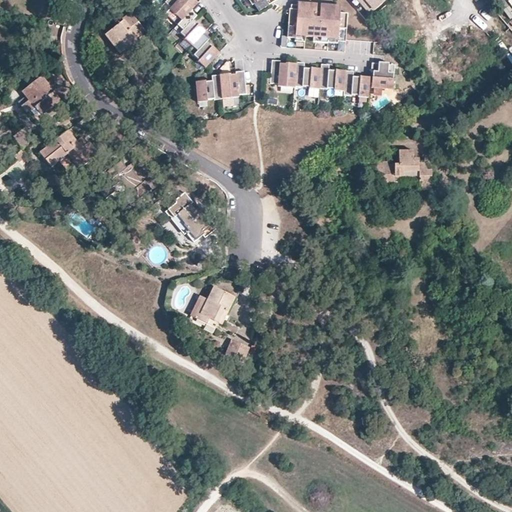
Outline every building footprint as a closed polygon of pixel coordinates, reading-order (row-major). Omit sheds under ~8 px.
[(198,61),(206,68),(220,52),(208,41),(212,37),(206,33),(208,30),(194,19),(197,15),(192,11),(199,3),(196,0),(168,0),(167,1),(172,6),(170,9),(182,21),(176,28),(187,37),(185,39),(193,45),(189,50),(201,59),(198,61)] [(254,4),(259,11),(277,0),(248,0),(252,5),(254,4)] [(361,0),(371,12),(385,0),(361,0)] [(298,3),(298,6),(291,5),(291,9),(289,9),(287,37),(295,38),(294,39),(305,40),(305,36),(328,37),(328,42),(338,43),(338,41),(346,41),(348,14),(340,13),(340,6),(324,5),(323,19),(314,18),(314,4),(298,3)] [(68,12),(60,11),(57,23),(65,25),(68,12)] [(122,20),(123,21),(105,34),(120,54),(127,48),(126,45),(136,37),(145,31),(131,13),(122,20)] [(126,45),(127,48),(138,40),(136,37),(126,45)] [(296,86),(303,86),(303,85),(311,86),(311,88),(328,89),(328,87),(336,88),(336,90),(345,90),(345,95),(353,95),(353,94),(360,94),(360,97),(371,98),(371,76),(361,75),(361,77),(355,76),(355,70),(337,69),(336,70),(330,70),(330,64),(322,64),(322,68),(312,67),(312,68),(306,68),(306,62),(298,62),(298,63),(288,62),(288,64),(281,63),(281,60),(273,60),(272,82),(279,82),(279,85),(287,86),(296,86)] [(373,72),(372,88),(393,90),(396,65),(372,63),(371,72),(373,72)] [(213,80),(197,81),(198,101),(209,100),(209,99),(240,96),(240,94),(247,93),(246,71),(238,71),(238,73),(213,75),(213,80)] [(42,116),(61,100),(42,76),(22,92),(29,100),(42,116)] [(45,119),(42,116),(29,100),(24,104),(40,123),(45,119)] [(33,139),(24,127),(12,138),(21,149),(33,139)] [(39,153),(51,168),(59,161),(71,176),(99,154),(89,142),(87,144),(84,146),(81,142),(78,144),(76,141),(67,131),(39,153)] [(78,144),(81,142),(84,146),(87,144),(81,137),(76,141),(78,144)] [(414,151),(399,151),(399,165),(389,165),(389,163),(376,162),(376,180),(386,180),(387,187),(403,187),(404,182),(419,181),(420,189),(432,189),(432,170),(427,170),(427,162),(420,162),(413,161),(414,158),(414,151)] [(132,168),(128,171),(121,161),(102,176),(106,181),(97,187),(107,198),(115,192),(113,188),(121,181),(131,192),(128,194),(124,197),(131,206),(152,189),(145,181),(143,182),(132,168)] [(216,229),(198,207),(195,210),(191,203),(193,202),(185,192),(177,199),(178,202),(167,210),(174,218),(172,220),(175,225),(184,225),(189,232),(186,234),(193,243),(204,235),(206,237),(216,229)] [(193,202),(191,203),(195,210),(198,207),(200,206),(195,200),(193,202)] [(167,210),(165,212),(172,220),(174,218),(167,210)] [(214,286),(208,300),(201,296),(191,316),(216,329),(218,323),(222,325),(236,297),(214,286)] [(231,341),(225,355),(243,363),(250,349),(231,341)]
